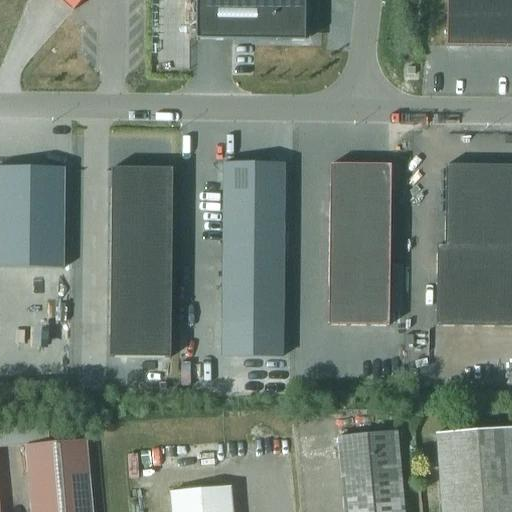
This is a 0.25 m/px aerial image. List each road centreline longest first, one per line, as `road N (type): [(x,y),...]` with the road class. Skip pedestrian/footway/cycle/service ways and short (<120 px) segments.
road 1 (unclassified): [(0,104),(355,110)]
road 2 (unclassified): [(355,110),(511,113)]
